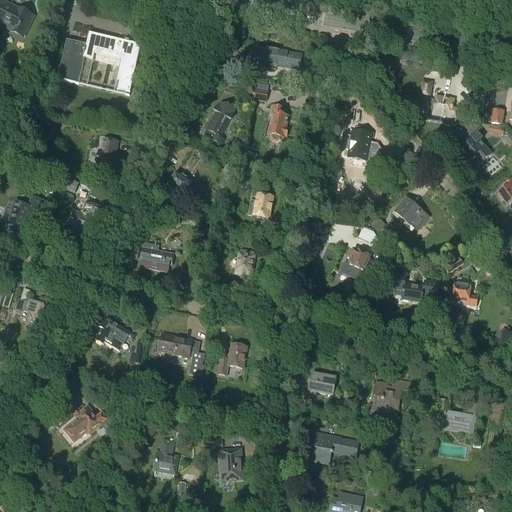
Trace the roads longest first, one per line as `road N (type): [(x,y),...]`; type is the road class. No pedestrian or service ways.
road 1 (residential): [(92,284),(239,20)]
road 2 (residential): [(343,45),(511,282)]
road 3 (residential): [(279,322),(343,45)]
road 4 (residential): [(511,361),(279,322)]
road 5 (residential): [(279,322),(92,284)]
road 6 (residential): [(284,511),(279,322)]
road 7 (residential): [(0,442),(92,284)]
road 8 (secondary): [(511,51),(346,24)]
road 9 (secondary): [(181,0),(325,20)]
